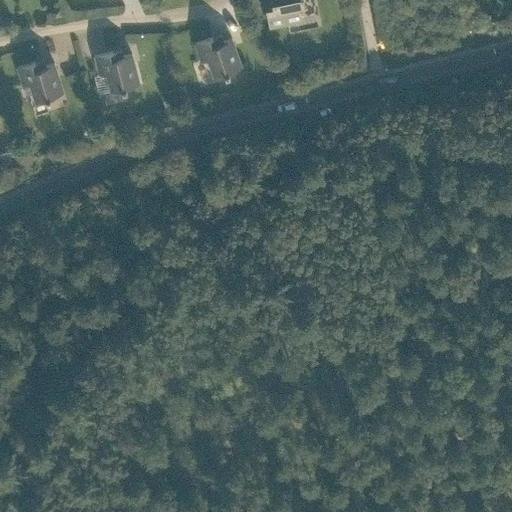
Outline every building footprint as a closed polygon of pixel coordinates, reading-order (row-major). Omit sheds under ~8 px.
[(270,0),(263,2),(267,21),(268,21),(269,27),(300,20),(298,7),(302,6),(300,0),(270,0)] [(60,5),(54,6),(51,12),(52,18),(62,15),(60,5)] [(211,38),(193,44),(199,62),(206,60),(212,77),(240,67),(253,62),(244,34),(231,39),(214,45),(211,38)] [(112,52),(93,56),(97,75),(104,73),(109,90),(138,83),(131,55),(113,59),(112,52)] [(34,62),(15,68),(21,86),(28,84),(33,101),(62,92),(53,64),(36,69),(34,62)] [(94,125),(88,135),(95,139),(101,129),(94,125)] [(12,148),(4,151),(8,163),(17,161),(12,148)]
